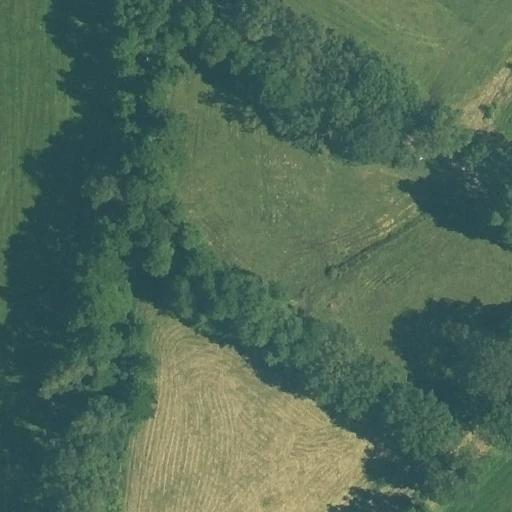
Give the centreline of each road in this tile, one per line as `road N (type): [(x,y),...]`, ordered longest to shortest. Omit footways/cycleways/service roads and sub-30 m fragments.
road 1 (track): [(206,0),(325,92),(511,204)]
road 2 (track): [(511,387),(396,511)]
